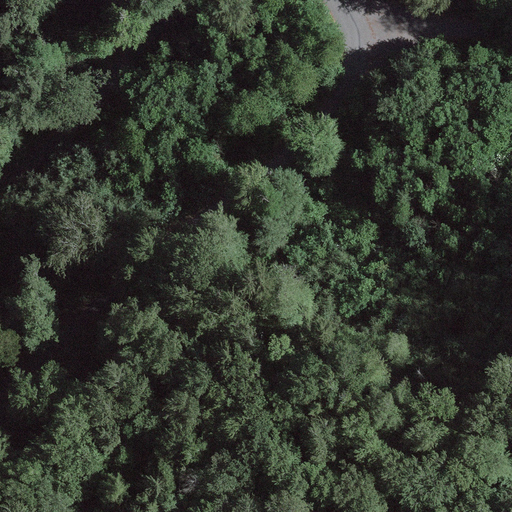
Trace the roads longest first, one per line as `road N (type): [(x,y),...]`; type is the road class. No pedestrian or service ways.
road 1 (track): [(0,399),(224,196),(321,127),(408,19),(511,31)]
road 2 (track): [(0,190),(71,156),(158,35),(194,0)]
